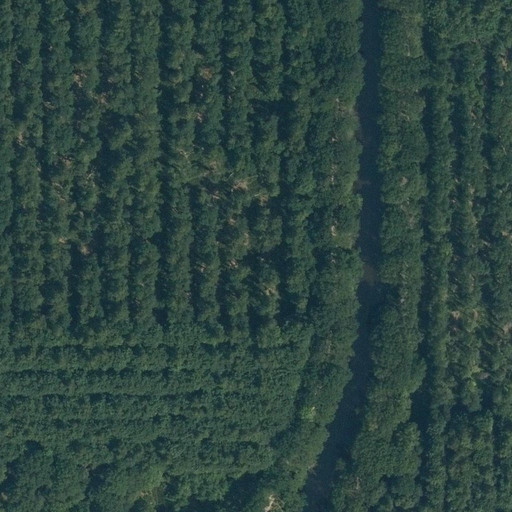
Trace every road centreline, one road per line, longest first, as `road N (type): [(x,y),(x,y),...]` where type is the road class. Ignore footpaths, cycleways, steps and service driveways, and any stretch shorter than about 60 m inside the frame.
road 1 (track): [(334,0),(324,358),(290,462),(263,511)]
road 2 (unclassified): [(344,511),(391,387),(403,300),(405,0)]
